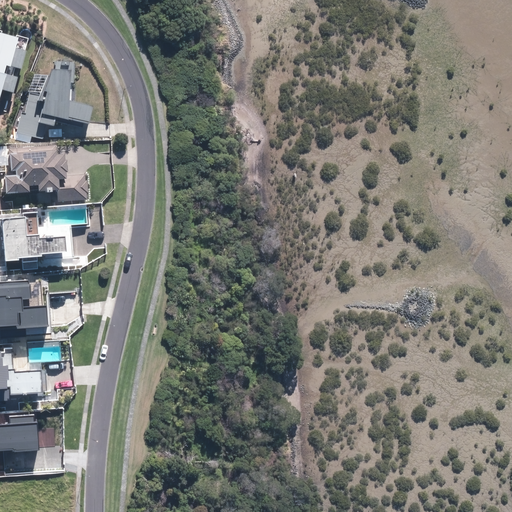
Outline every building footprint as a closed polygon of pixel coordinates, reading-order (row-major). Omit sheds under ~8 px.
[(25,41),(0,34),(0,90),(9,93),(13,78),(0,74),(3,65),(17,69),(25,41)] [(53,71),(46,70),(36,95),(27,93),(23,114),(20,113),(15,138),(29,141),(30,135),(42,138),(45,125),(50,126),(52,118),(86,125),(90,107),(69,103),(71,63),(54,62),(53,71)] [(2,176),(3,193),(26,192),(25,186),(34,186),(35,191),(55,189),(56,199),(85,196),(84,175),(63,177),(61,154),(54,155),(53,146),(5,150),(7,171),(13,170),(13,175),(2,176)] [(21,217),(0,218),(0,223),(2,261),(15,260),(15,258),(19,258),(20,263),(21,270),(35,269),(35,262),(33,262),(33,257),(37,257),(37,254),(62,253),(61,237),(36,238),(35,213),(21,213),(21,217)] [(0,400),(43,397),(42,392),(46,392),(45,370),(42,370),(41,362),(61,361),(60,343),(1,346),(2,351),(0,351),(0,400)] [(0,450),(33,449),(32,422),(0,423),(0,450)]
